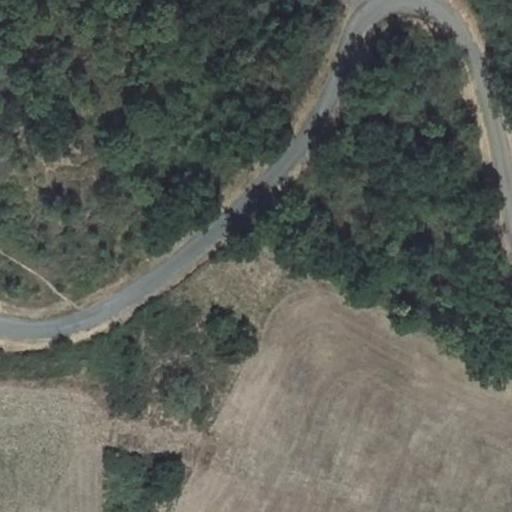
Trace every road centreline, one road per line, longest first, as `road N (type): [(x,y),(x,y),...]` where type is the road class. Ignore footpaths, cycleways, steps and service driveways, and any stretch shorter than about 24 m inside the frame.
road 1 (unclassified): [(410,0),(376,3),(353,28),(332,100),(309,140),(176,267),(57,329),(0,328)]
road 2 (unclassified): [(511,214),(469,39),(449,13),(419,0)]
